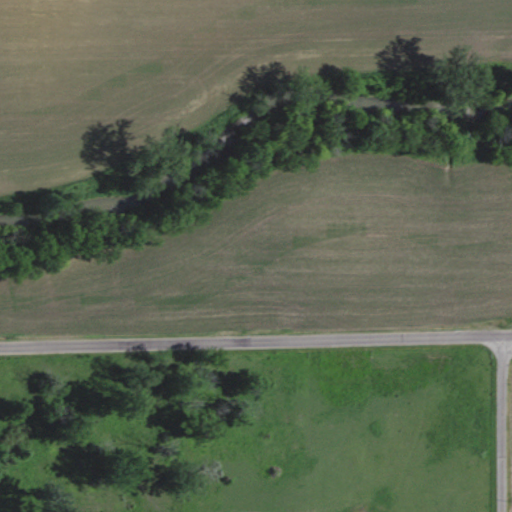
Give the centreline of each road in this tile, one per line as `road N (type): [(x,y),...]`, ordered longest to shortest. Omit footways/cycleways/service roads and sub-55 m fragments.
road 1 (residential): [(0,353),(511,339)]
road 2 (residential): [(506,511),(511,340)]
